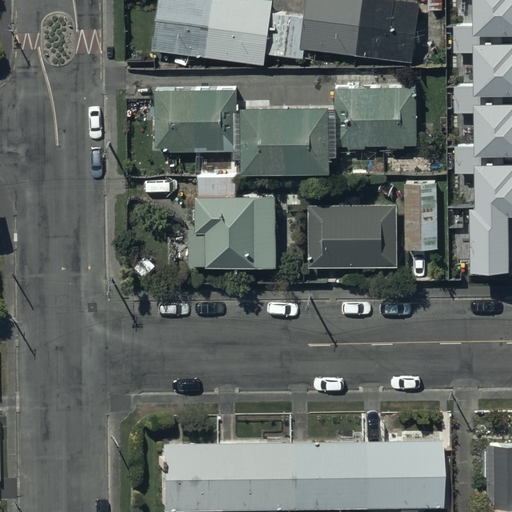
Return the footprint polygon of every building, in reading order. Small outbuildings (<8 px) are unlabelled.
[(271,0),(160,0),(154,47),(265,62),(267,51),(304,56),(305,45),(413,60),(421,0),(308,0),(306,13),(270,8),(271,0)] [(511,0),(475,0),(476,31),(511,30),(511,0)] [(511,38),(476,39),(476,91),(511,90),(511,38)] [(237,86),(155,88),(156,146),(169,146),(169,151),(245,150),(245,170),(333,169),(332,143),(349,143),(349,146),(367,146),(366,143),(389,143),(389,146),(405,146),(405,143),(419,142),(418,84),(337,86),(337,106),(331,106),(331,103),(243,104),(243,107),(237,108),(237,86)] [(511,98),(477,99),(477,151),(511,150),(511,98)] [(472,204),(473,268),(511,267),(511,159),(478,160),(479,204),(472,204)] [(437,180),(406,180),(408,247),(439,246),(437,180)] [(277,192),(197,193),(197,226),(190,226),(191,263),(209,263),(209,264),(278,263),(277,192)] [(398,203),(310,204),(311,265),(399,264),(398,203)] [(440,440),(161,444),(161,510),(399,507),(399,511),(416,511),(416,507),(441,507),(440,440)] [(511,511),(511,443),(483,444),(483,511),(511,511)]
